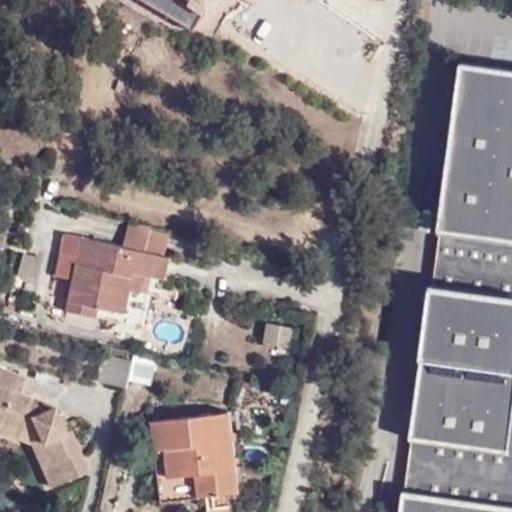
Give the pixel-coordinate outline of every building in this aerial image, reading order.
[(143,0),(167,15),(170,10),(151,0),(143,0)] [(151,0),(170,10),(194,22),(207,0),(151,0)] [(194,22),(170,10),(167,15),(188,29),(194,22)] [(367,87),(280,31),(270,47),(357,103),(367,87)] [(511,511),(511,66),(459,60),(396,511),(511,511)] [(158,256),(164,231),(125,221),(119,246),(158,256)] [(74,257),(79,236),(62,232),(57,253),(74,257)] [(158,256),(119,246),(79,236),(74,257),(70,277),(63,307),(91,314),(94,304),(121,310),(127,286),(148,292),(157,293),(166,258),(158,256)] [(13,275),(31,280),(38,257),(19,252),(13,275)] [(74,257),(57,253),(52,274),(70,277),(74,257)] [(139,325),(148,292),(127,286),(121,310),(119,320),(139,325)] [(91,314),(119,320),(121,310),(94,304),(91,314)] [(263,347),(292,352),(296,325),(268,320),(263,347)] [(98,380),(128,387),(134,360),(104,353),(98,380)] [(132,379),(150,383),(155,359),(136,355),(132,379)] [(53,454),(68,479),(92,468),(71,424),(64,426),(54,405),(49,406),(30,401),(32,395),(20,391),(23,377),(0,369),(0,429),(3,431),(6,422),(28,428),(38,427),(42,433),(42,436),(42,438),(43,441),(53,454)] [(148,418),(151,448),(163,447),(168,470),(192,468),(194,490),(235,485),(224,408),(148,418)] [(33,440),(28,428),(6,422),(3,431),(33,440)] [(42,438),(42,436),(33,440),(43,458),(53,454),(43,441),(42,438)] [(158,496),(194,490),(192,468),(168,470),(163,447),(151,448),(158,496)] [(53,454),(43,458),(56,484),(68,479),(53,454)]
